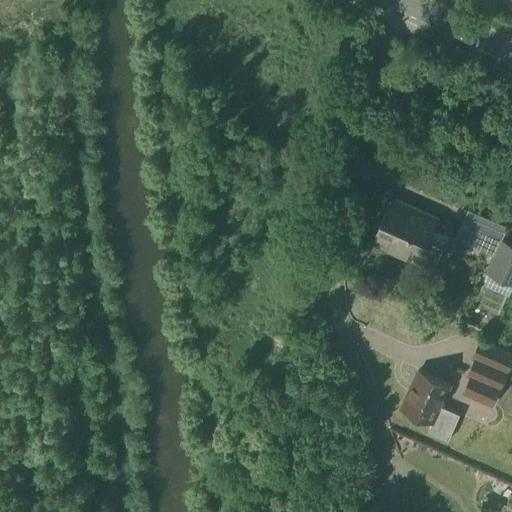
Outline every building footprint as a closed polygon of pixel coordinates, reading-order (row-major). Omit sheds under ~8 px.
[(418,210),(391,197),(373,236),(419,257),(437,217),(418,209),(418,210)] [(511,242),(462,220),(455,237),(494,254),(488,270),(511,281),(511,242)] [(511,356),(511,350),(482,337),(475,353),(477,355),(469,371),(472,373),(465,388),(492,401),(511,356)] [(451,380),(420,366),(402,404),(433,419),(441,403),(451,380)] [(441,403),(433,419),(428,428),(448,438),(460,411),(441,403)]
